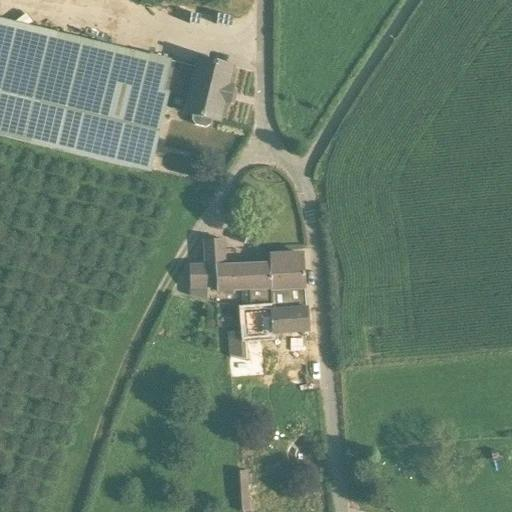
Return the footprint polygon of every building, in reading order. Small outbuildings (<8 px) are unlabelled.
[(172,63),(150,58),(150,59),(143,88),(50,65),(30,146),(150,175),(166,111),(176,71),(170,70),(172,63)] [(193,76),(176,71),(166,111),(192,118),(191,122),(195,127),(206,130),(211,127),(212,122),(220,124),(224,106),(229,107),(233,89),(229,88),(233,69),(197,61),(193,76)] [(272,293),(270,267),(225,270),(223,242),(204,243),(206,269),(190,270),(191,291),(218,289),(218,293),(243,292),(244,295),(272,293)] [(250,313),(307,310),(306,307),(308,307),(307,290),(306,290),(303,256),(270,258),(270,267),(272,293),(244,295),(244,310),(250,309),(250,313)] [(245,315),(246,333),(248,362),(261,362),(259,337),(274,336),(309,334),(307,310),(250,313),(251,315),(245,315)] [(229,334),(231,359),(248,362),(246,333),(229,334)] [(237,511),(249,511),(248,473),(236,474),(237,511)]
